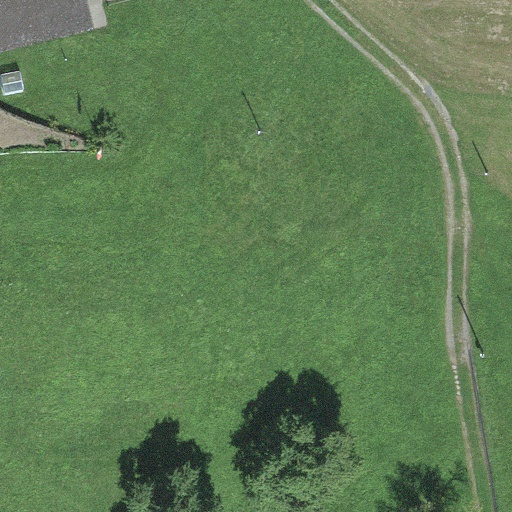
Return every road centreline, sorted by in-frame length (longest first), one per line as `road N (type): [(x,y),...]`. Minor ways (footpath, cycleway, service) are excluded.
road 1 (track): [(318,0),(416,88),(444,130),(458,199),(459,349)]
road 2 (track): [(459,349),(430,431),(378,511)]
road 3 (track): [(459,349),(485,511)]
